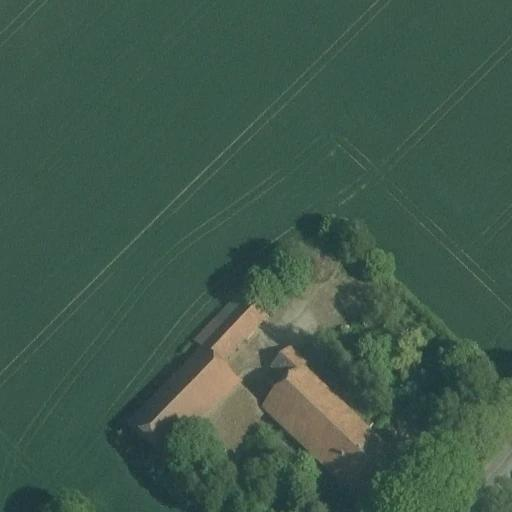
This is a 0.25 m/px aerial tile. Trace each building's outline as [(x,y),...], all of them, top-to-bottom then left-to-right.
[(268,320),(242,295),(220,317),(246,343),(268,320)] [(246,343),(220,317),(194,345),(203,353),(203,352),(221,369),(246,343)] [(291,350),(271,371),(288,387),(304,371),(304,372),(308,367),(291,350)] [(203,353),(129,428),(166,464),(188,442),(200,429),(240,388),(221,369),(203,352),(203,353)] [(304,372),(304,371),(288,387),(264,411),(263,413),(266,415),(331,478),(371,436),(368,433),(373,428),(370,424),(364,430),(304,372)] [(264,411),(240,388),(200,429),(227,455),(215,468),(207,476),(216,485),(267,434),(257,424),(266,415),(263,413),(264,411)] [(227,455),(200,429),(188,442),(215,468),(227,455)] [(374,511),(411,474),(371,436),(331,478),(366,511),(374,511)]
